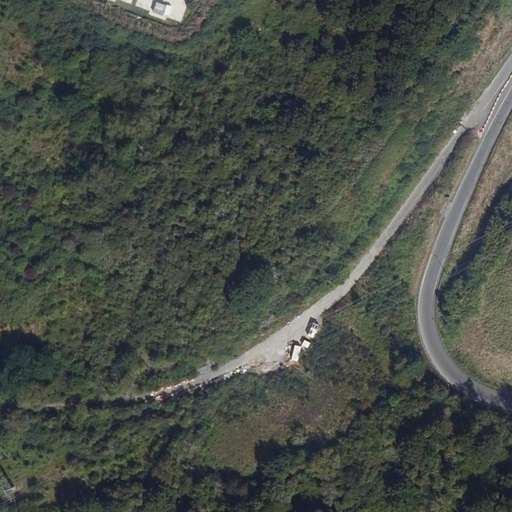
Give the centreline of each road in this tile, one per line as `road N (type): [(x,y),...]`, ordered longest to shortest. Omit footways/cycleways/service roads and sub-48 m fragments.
road 1 (track): [(0,405),(96,403),(184,383),(248,356),(322,309),(358,271),(466,123)]
road 2 (secondary): [(511,401),(493,400),(462,381),(436,354),(426,320),(457,212)]
road 3 (secondary): [(457,212),(511,97)]
